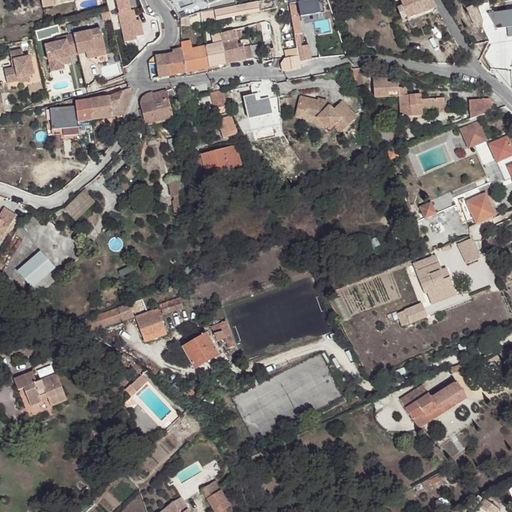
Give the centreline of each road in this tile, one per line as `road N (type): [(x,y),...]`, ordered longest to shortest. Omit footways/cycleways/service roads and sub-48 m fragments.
road 1 (unknown): [(144,349),(168,369),(201,377),(327,351),(374,386),(511,337)]
road 2 (residential): [(171,34),(144,66),(144,76),(161,86),(349,64),(478,69)]
road 3 (unknown): [(152,84),(133,99),(119,144),(56,203),(0,192)]
